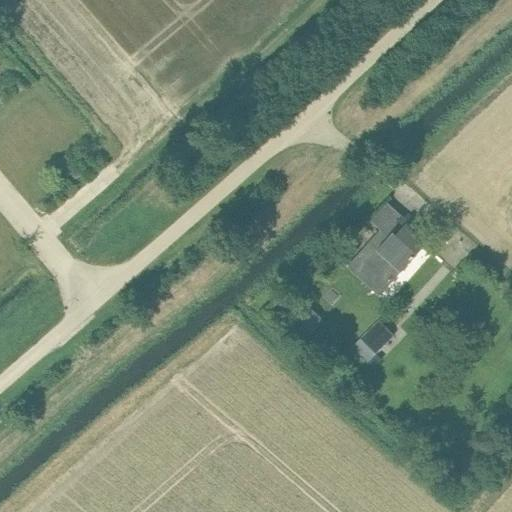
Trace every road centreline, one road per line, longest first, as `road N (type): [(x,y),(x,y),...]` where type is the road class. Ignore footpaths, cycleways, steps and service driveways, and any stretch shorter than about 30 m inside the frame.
road 1 (unclassified): [(0,387),(439,0)]
road 2 (track): [(511,289),(314,114)]
